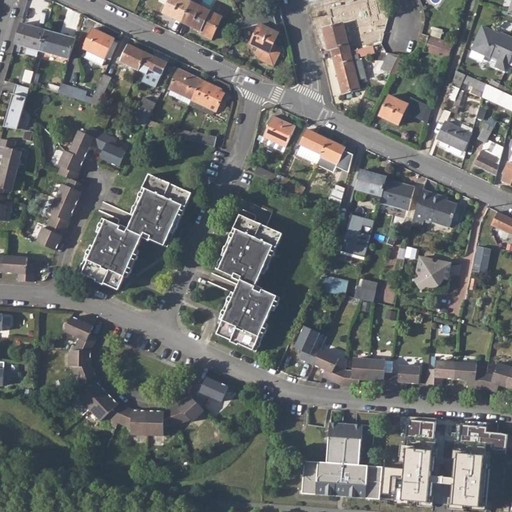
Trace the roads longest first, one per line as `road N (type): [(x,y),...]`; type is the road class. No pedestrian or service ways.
road 1 (residential): [(158,335),(308,397),(511,417)]
road 2 (residential): [(158,335),(240,153),(257,86)]
road 3 (residential): [(306,104),(511,203)]
road 4 (residential): [(74,0),(257,86)]
road 5 (residential): [(61,297),(62,276),(103,180)]
